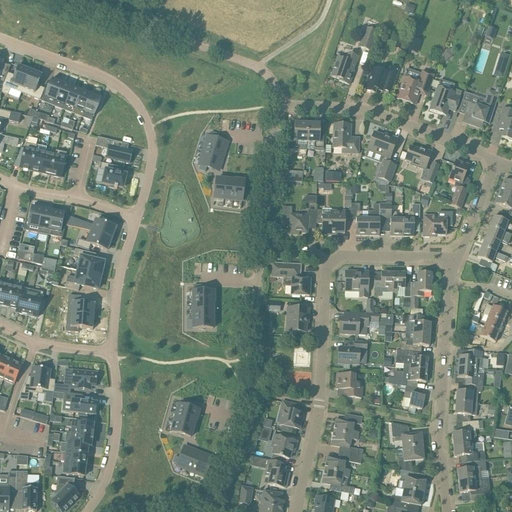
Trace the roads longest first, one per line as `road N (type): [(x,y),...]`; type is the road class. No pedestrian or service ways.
road 1 (residential): [(136,218),(153,152),(133,99),(113,82),(0,38)]
road 2 (residential): [(296,511),(319,403),(327,264)]
road 3 (residential): [(495,158),(357,108),(281,104)]
road 4 (residential): [(249,64),(72,0)]
road 5 (residential): [(84,511),(114,445),(112,351)]
road 6 (residential): [(445,511),(444,345)]
road 7 (residential): [(260,251),(281,104)]
road 8 (residential): [(0,179),(136,218)]
road 9 (residential): [(112,351),(136,218)]
road 10 (residential): [(327,264),(347,256),(457,259)]
